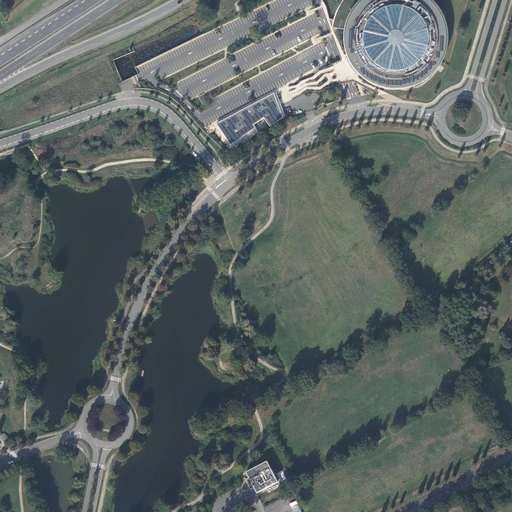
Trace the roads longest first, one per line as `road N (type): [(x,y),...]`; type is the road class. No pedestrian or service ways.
road 1 (unclassified): [(0,145),(140,102),(172,116),(231,182)]
road 2 (tertiary): [(231,182),(158,265),(128,330),(111,398)]
road 3 (tertiary): [(439,116),(374,111),(334,120),(231,182)]
road 4 (trunk): [(0,87),(179,0)]
road 5 (trunk): [(0,77),(117,0)]
